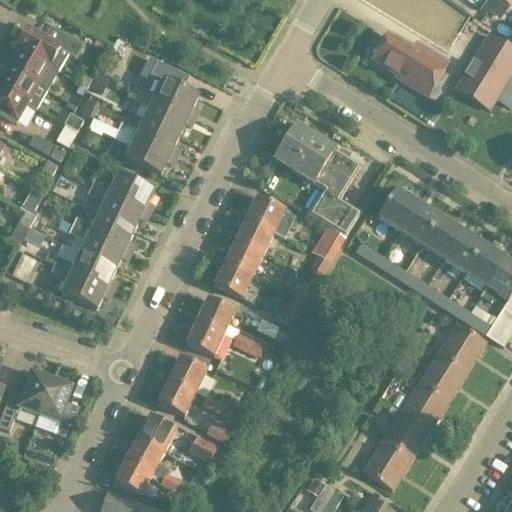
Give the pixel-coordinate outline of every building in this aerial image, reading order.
[(511,0),(498,0),(510,9),(511,4),(511,0)] [(511,32),(504,28),(499,37),(508,42),(511,35),(511,32)] [(15,53),(17,54),(56,77),(67,57),(74,61),(82,47),(62,36),(54,50),(26,33),(15,53)] [(394,80),(426,100),(447,66),(415,46),(410,54),(385,38),(370,63),(395,78),(394,80)] [(511,106),(511,52),(492,41),(476,67),(472,65),(455,93),(489,113),(495,103),(509,111),(511,106)] [(17,54),(6,73),(46,95),(56,77),(17,54)] [(157,64),(151,78),(163,84),(154,103),(194,122),(198,115),(192,112),(198,100),(176,89),(182,76),(157,64)] [(0,82),(0,94),(26,109),(35,114),(46,95),(6,73),(0,82)] [(83,76),(77,86),(86,91),(92,81),(83,76)] [(108,82),(97,78),(91,92),(101,96),(108,82)] [(85,93),(79,89),(76,95),(82,99),(85,93)] [(0,119),(15,128),(26,109),(0,94),(0,119)] [(133,103),(145,109),(149,101),(137,95),(133,103)] [(145,121),(180,139),(186,126),(191,129),(194,122),(154,103),(150,111),(145,121)] [(75,137),(82,126),(69,118),(62,129),(75,137)] [(122,126),(118,134),(175,161),(179,153),(174,151),(180,139),(145,121),(138,135),(122,126)] [(273,164),(323,195),(309,218),(344,240),(360,216),(338,203),(360,169),(296,129),(295,130),(298,132),(278,164),(275,162),(273,164)] [(171,170),(175,161),(118,134),(114,142),(131,150),(125,162),(160,179),(166,167),(171,170)] [(93,141),(84,137),(80,145),(89,149),(93,141)] [(65,155),(34,138),(29,148),(59,165),(65,155)] [(49,181),(52,177),(55,171),(46,165),(40,176),(49,181)] [(108,198),(148,217),(152,210),(147,208),(153,196),(117,179),(112,190),(108,198)] [(95,182),(91,190),(92,190),(104,196),(108,188),(96,183),(95,182)] [(88,198),(100,204),(104,196),(92,190),(91,190),(87,198),(88,198)] [(377,222),(399,236),(418,207),(396,194),(397,193),(396,192),(390,201),(384,211),(377,222)] [(374,206),(384,211),(390,201),(380,195),(374,206)] [(99,217),(134,235),(140,223),(145,225),(148,217),(108,198),(104,206),(99,217)] [(27,202),(20,213),(34,221),(37,217),(33,214),(37,208),(27,202)] [(255,203),(244,225),(281,243),(292,222),(255,203)] [(418,207),(399,236),(421,250),(439,221),(418,207)] [(16,229),(27,235),(34,223),(23,217),(16,229)] [(89,238),(130,257),(134,249),(129,246),(134,235),(99,217),(93,230),(89,238)] [(76,221),(72,229),(73,230),(85,235),(89,228),(77,222),(76,221)] [(421,250),(442,264),(461,235),(439,221),(421,250)] [(244,225),(233,246),(261,260),(267,249),(276,253),(281,243),(244,225)] [(72,229),(69,237),(69,238),(81,243),(85,235),(73,230),(72,229)] [(318,259),(330,266),(345,242),(333,234),(318,259)] [(442,264),(464,277),(482,249),(461,235),(442,264)] [(80,257),(115,274),(121,262),(126,265),(130,257),(89,238),(80,257)] [(233,246),(222,268),(251,282),(261,260),(233,246)] [(355,256),(370,266),(376,256),(361,247),(355,256)] [(64,249),(54,268),(67,274),(71,276),(111,296),(115,288),(110,286),(115,274),(80,257),(64,249)] [(470,293),(480,300),(504,262),(482,249),(464,277),(475,285),(470,293)] [(321,281),(330,266),(318,259),(309,273),(321,281)] [(495,298),(507,305),(510,301),(511,297),(511,267),(504,262),(480,300),(490,306),(495,298)] [(384,275),(399,284),(405,275),(390,265),(384,275)] [(50,276),(63,282),(67,274),(54,268),(50,276)] [(240,304),(251,282),(222,268),(212,289),(240,304)] [(405,275),(399,284),(413,294),(419,284),(405,275)] [(107,304),(111,296),(71,276),(62,296),(97,313),(102,302),(107,304)] [(302,284),(293,299),(305,306),(314,292),(302,284)] [(427,302),(442,312),(448,302),(433,293),(427,302)] [(291,332),(296,322),(305,306),(293,299),(283,315),(280,313),(274,323),(291,332)] [(448,302),(442,312),(456,321),(463,311),(448,302)] [(195,326),(222,339),(232,317),(205,304),(195,326)] [(498,320),(511,329),(511,315),(504,311),(498,320)] [(476,320),(470,330),(485,340),(486,339),(492,330),(476,320)] [(492,330),(509,341),(511,336),(511,329),(498,320),(496,323),(492,330)] [(261,323),(256,334),(274,343),(280,332),(261,323)] [(212,361),(222,339),(195,326),(185,348),(212,361)] [(437,358),(463,374),(474,357),(477,359),(485,346),(456,328),(437,358)] [(486,339),(503,350),(509,341),(492,330),(486,339)] [(232,349),(245,355),(250,343),(238,337),(232,349)] [(263,349),(250,343),(245,355),(257,361),(263,349)] [(437,358),(418,387),(444,404),(445,403),(456,386),(459,388),(466,376),(463,374),(437,358)] [(167,385),(194,398),(205,377),(178,363),(167,385)] [(16,412),(37,420),(49,384),(42,382),(40,379),(34,376),(31,378),(28,377),(20,401),(8,397),(0,420),(0,433),(8,436),(16,412)] [(49,384),(37,420),(33,431),(63,442),(68,429),(58,425),(70,392),(68,391),(66,388),(60,386),(57,387),(49,384)] [(183,420),(194,398),(167,385),(156,406),(183,420)] [(418,387),(400,417),(426,433),(437,415),(440,417),(448,405),(445,403),(444,404),(418,387)] [(202,409),(215,416),(221,404),(208,397),(202,409)] [(234,410),(221,404),(215,416),(228,422),(234,410)] [(400,417),(381,446),(407,463),(408,462),(419,445),(422,447),(429,435),(426,433),(400,417)] [(137,442),(164,456),(175,435),(149,420),(137,442)] [(231,436),(212,426),(206,438),(225,447),(231,436)] [(216,450),(198,440),(189,456),(208,466),(216,450)] [(137,442),(126,463),(152,477),(162,483),(159,489),(172,495),(179,483),(166,477),(168,472),(158,467),(164,456),(137,442)] [(411,464),(408,462),(407,463),(381,446),(362,476),(392,495),(392,494),(389,492),(400,474),(403,476),(411,464)] [(25,452),(21,462),(21,463),(51,474),(56,463),(25,452)] [(140,499),(152,477),(126,463),(114,484),(140,499)] [(313,482),(306,494),(317,500),(324,488),(313,482)] [(172,495),(185,502),(192,490),(179,483),(172,495)] [(325,489),(317,501),(326,506),(333,494),(325,489)] [(102,511),(147,511),(107,498),(102,511)] [(309,511),(321,511),(326,506),(317,501),(309,511)]
